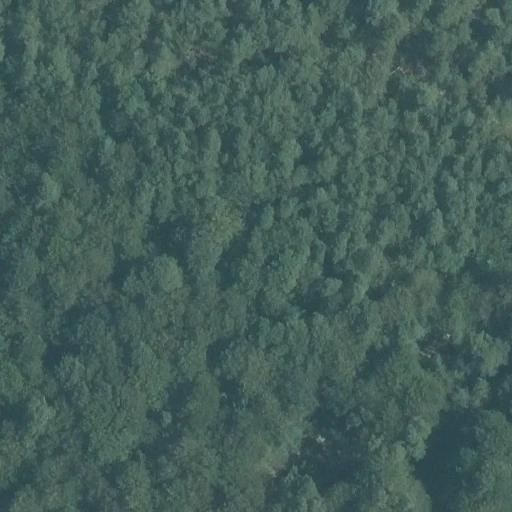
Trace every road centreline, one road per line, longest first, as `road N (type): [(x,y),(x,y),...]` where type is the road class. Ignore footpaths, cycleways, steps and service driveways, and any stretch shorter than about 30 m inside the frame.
road 1 (track): [(375,392),(225,511)]
road 2 (track): [(388,0),(441,88),(511,126)]
